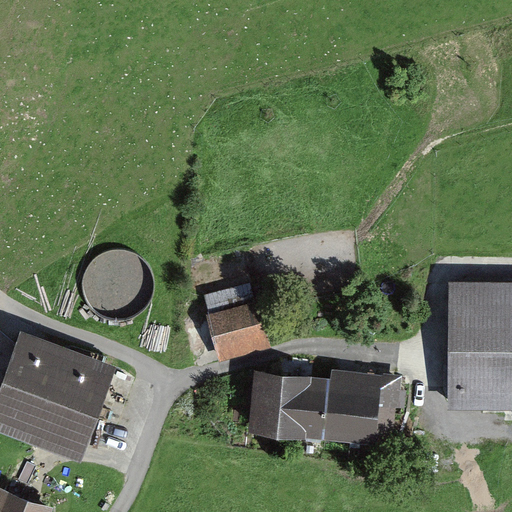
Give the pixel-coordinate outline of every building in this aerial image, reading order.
[(102,316),(120,320),(132,318),(143,311),(151,301),(155,289),(156,281),(152,269),(145,258),(135,251),(118,247),(106,250),(95,256),(87,266),(84,273),(82,285),(85,298),(92,309),(102,316)] [(511,276),(450,276),(449,406),(511,404),(511,276)] [(203,292),(220,357),(269,344),(252,280),(203,292)] [(0,421),(81,451),(114,357),(19,323),(0,376),(0,421)] [(380,382),(382,366),(329,360),(327,375),(257,368),(251,424),(391,439),(397,384),(380,382)] [(0,511),(49,511),(52,505),(0,487),(0,511)]
